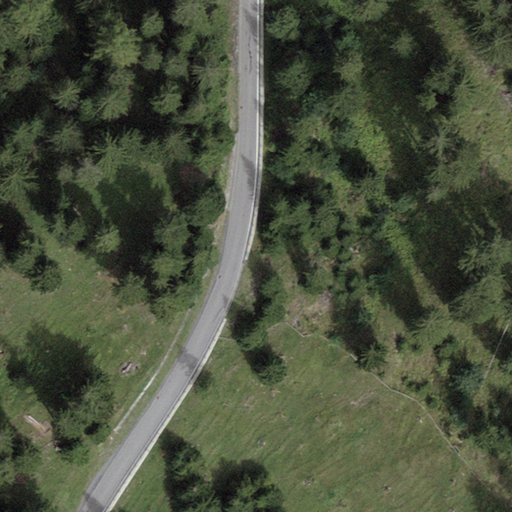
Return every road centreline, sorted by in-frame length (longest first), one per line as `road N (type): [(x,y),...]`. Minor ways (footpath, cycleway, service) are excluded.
road 1 (tertiary): [(94,511),(179,376),(231,260),(245,172),(246,0)]
road 2 (track): [(0,119),(40,85),(60,51),(62,0)]
